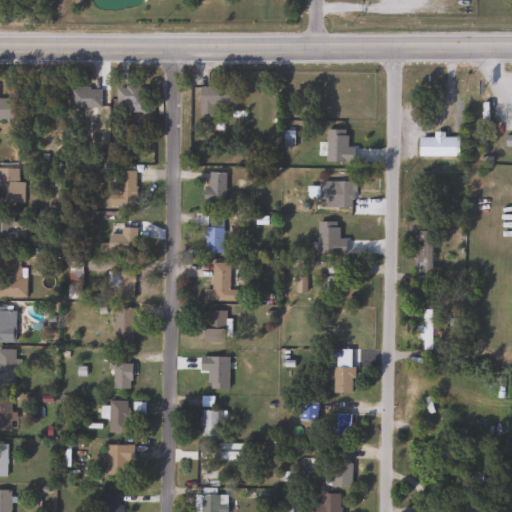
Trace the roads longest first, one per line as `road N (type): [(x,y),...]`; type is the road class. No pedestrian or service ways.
road 1 (residential): [(511,44),(0,45)]
road 2 (residential): [(382,511),(396,44)]
road 3 (residential): [(174,45),(168,511)]
